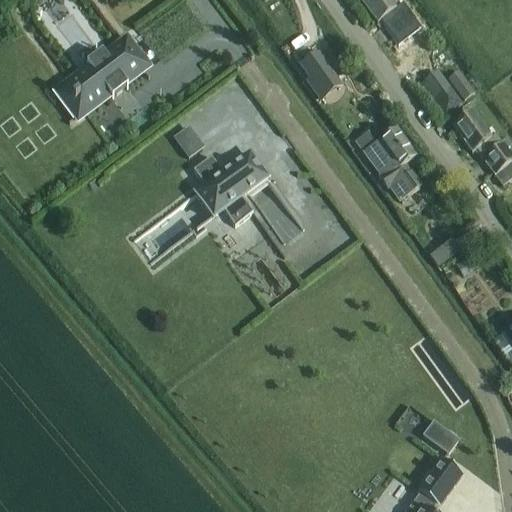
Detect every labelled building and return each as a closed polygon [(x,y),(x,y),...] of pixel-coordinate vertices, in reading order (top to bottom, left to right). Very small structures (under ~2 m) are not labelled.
[(397,0),(359,0),(378,25),(400,9),(395,3),(398,1),(397,0)] [(120,42),(53,93),(78,126),(145,75),(120,42)] [(318,53),(299,66),(323,100),(342,87),(318,53)] [(475,96),(458,73),(448,81),(464,103),(475,96)] [(482,161),(485,164),(495,179),(511,166),(511,161),(501,146),(502,146),(495,137),(490,140),(471,115),(453,128),(473,155),(477,151),(483,160),(482,161)] [(388,191),(399,205),(421,188),(404,167),(418,157),(397,130),(378,144),(375,147),(363,155),(380,178),(378,179),(387,191),(388,191)] [(211,159),(194,173),(205,188),(195,196),(214,221),(224,213),(234,228),(252,215),(241,200),(268,180),(250,156),(223,176),(211,159)] [(434,257),(432,258),(439,268),(441,267),(456,255),(452,249),(450,245),(434,257)] [(511,329),(502,337),(494,342),(511,367),(511,329)] [(432,424),(422,439),(448,457),(459,443),(432,424)] [(432,511),(437,507),(439,509),(462,478),(442,463),(419,493),(422,496),(409,511),(432,511)]
